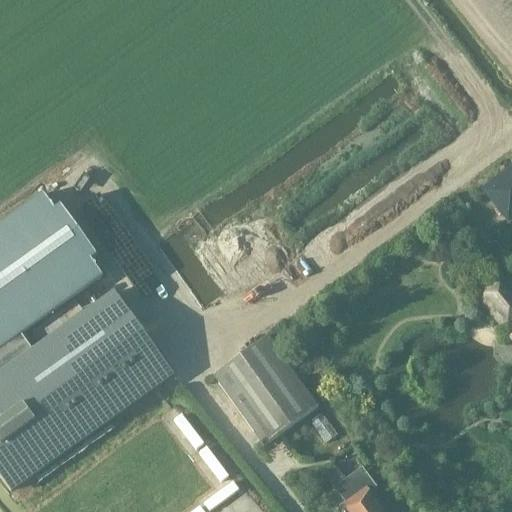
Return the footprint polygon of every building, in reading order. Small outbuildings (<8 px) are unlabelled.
[(511,163),(479,191),(506,223),(511,218),(511,163)] [(372,184),(372,209),(383,209),(382,184),(372,184)] [(1,225),(0,225),(0,480),(10,495),(42,472),(174,377),(111,294),(31,352),(19,336),(101,277),(64,225),(42,195),(1,225)] [(318,238),(306,247),(320,266),(332,257),(318,238)] [(511,331),(505,337),(511,345),(511,296),(498,279),(497,280),(494,277),(472,296),(500,330),(504,327),(505,328),(507,325),(511,331)] [(262,448),(317,408),(266,337),(211,377),(262,448)] [(178,415),(199,446),(209,440),(188,408),(178,415)] [(212,440),(202,447),(224,479),(234,472),(212,440)] [(343,503),(340,508),(343,511),(380,511),(367,494),(373,489),(359,469),(333,488),(343,503)] [(214,509),(246,486),(238,475),(206,499),(214,509)]
